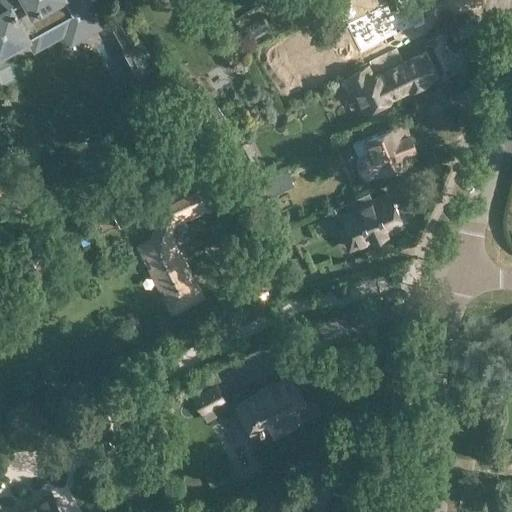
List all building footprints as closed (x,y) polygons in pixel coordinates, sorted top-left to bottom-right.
[(0,13),(0,53),(32,36),(36,43),(78,19),(86,33),(105,22),(92,0),(5,0),(10,8),(0,13)] [(377,4),(360,12),(375,41),(421,19),(411,0),(376,0),(375,1),(377,4)] [(116,11),(122,20),(127,16),(121,7),(116,11)] [(367,62),(369,66),(374,77),(389,70),(403,63),(396,48),(367,62)] [(353,89),(364,111),(438,75),(426,52),(403,63),(389,70),(374,77),(369,66),(342,80),(348,91),(353,89)] [(368,153),(356,158),(365,181),(378,176),(416,160),(412,151),(416,149),(405,122),(363,140),(368,153)] [(255,157),(244,161),(250,172),(260,167),(255,157)] [(259,199),(294,184),(287,169),(252,183),(259,199)] [(137,246),(172,311),(202,295),(171,235),(174,233),(176,224),(222,200),(207,172),(154,200),(164,219),(164,222),(162,228),(164,232),(137,246)] [(338,217),(343,215),(357,244),(403,223),(389,192),(373,199),(369,190),(333,207),(338,217)] [(294,274),(306,268),(300,254),(288,259),(294,274)] [(234,402),(253,437),(269,427),(273,435),(297,422),(303,419),(299,412),(309,406),(291,371),(250,393),(246,386),(232,393),(237,400),(234,402)] [(192,396),(202,414),(227,400),(218,382),(192,396)] [(25,446),(35,440),(27,426),(17,432),(25,446)] [(305,511),(299,500),(284,507),(283,505),(269,511),(305,511)] [(65,511),(63,502),(29,511),(15,511),(15,510),(7,511),(65,511)]
